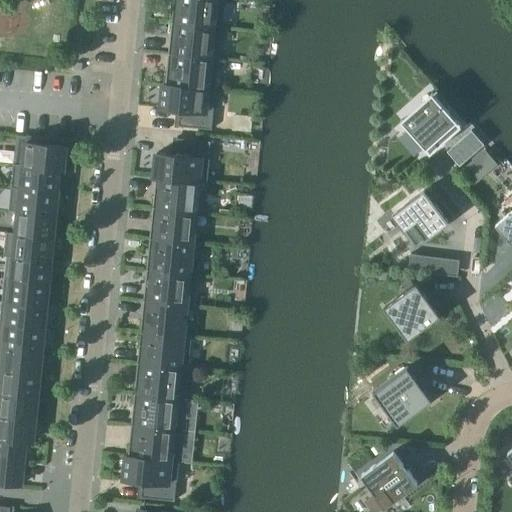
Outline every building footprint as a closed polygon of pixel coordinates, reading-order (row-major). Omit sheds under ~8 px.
[(173,0),(171,22),(221,27),(224,0),(173,0)] [(171,22),(168,53),(218,58),(221,27),(171,22)] [(163,84),(207,88),(215,89),(218,58),(168,53),(165,84),(163,83),(163,84)] [(207,88),(163,84),(161,108),(181,110),(179,125),(178,125),(178,126),(211,129),(215,89),(207,88)] [(400,121),(430,154),(461,126),(432,93),(400,121)] [(25,142),(23,165),(62,169),(65,146),(39,143),(40,137),(29,136),(28,142),(25,142)] [(463,164),(479,150),(468,136),(458,145),(460,147),(453,153),(463,164)] [(156,153),(154,176),(206,181),(210,141),(177,138),(177,139),(178,140),(176,155),(156,153)] [(478,179),(495,164),(496,163),(485,151),(484,152),(467,167),(478,179)] [(13,164),(11,187),(57,192),(59,170),(62,170),(62,169),(23,165),(13,164)] [(155,177),(153,207),(203,212),(206,181),(154,176),(154,177),(155,177)] [(57,192),(11,187),(11,188),(21,189),(18,211),(54,214),(57,192)] [(424,189),(396,210),(392,214),(404,231),(416,245),(430,235),(448,221),(435,204),(424,189)] [(153,207),(149,238),(200,243),(192,242),(195,212),(203,213),(203,212),(153,207)] [(511,243),(511,209),(509,212),(503,218),(495,224),(497,226),(511,243)] [(18,211),(16,233),(52,237),(54,214),(18,211)] [(6,254),(6,255),(50,260),(52,237),(16,233),(14,255),(6,254)] [(149,238),(146,269),(197,274),(200,243),(149,238)] [(410,254),(408,270),(438,274),(439,258),(410,254)] [(6,255),(4,278),(47,282),(50,260),(6,255)] [(146,269),(143,300),(193,305),(197,274),(146,269)] [(47,282),(4,278),(1,301),(45,305),(47,282)] [(440,315),(416,282),(384,306),(408,339),(440,315)] [(143,300),(140,331),(190,336),(182,335),(185,306),(193,306),(193,305),(143,300)] [(1,301),(0,313),(0,323),(43,328),(45,305),(1,301)] [(0,323),(0,346),(41,350),(43,328),(0,323)] [(140,331),(137,362),(187,367),(190,336),(140,331)] [(0,346),(0,369),(38,373),(41,350),(0,346)] [(137,362),(134,393),(184,398),(187,367),(137,362)] [(407,366),(373,391),(397,425),(432,399),(431,398),(430,399),(407,367),(408,367),(407,366)] [(0,369),(0,392),(36,396),(38,373),(0,369)] [(0,393),(0,415),(34,418),(36,396),(0,392),(0,393)] [(134,393),(131,424),(181,429),(184,398),(134,393)] [(0,438),(32,441),(34,418),(0,415),(0,438)] [(131,424),(128,455),(178,460),(181,429),(131,424)] [(32,441),(0,438),(0,483),(19,486),(24,441),(31,442),(32,441)] [(417,483),(407,470),(403,464),(393,451),(361,474),(375,493),(363,501),(371,511),(377,511),(386,506),(393,501),(417,483)] [(178,460),(128,455),(126,455),(124,479),(143,481),(142,496),(141,496),(141,497),(174,501),(178,460)]
